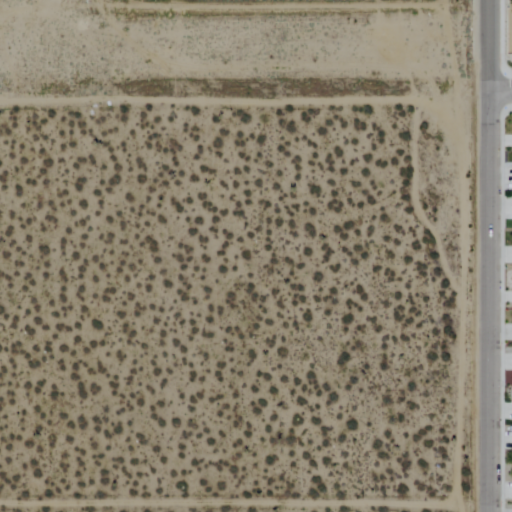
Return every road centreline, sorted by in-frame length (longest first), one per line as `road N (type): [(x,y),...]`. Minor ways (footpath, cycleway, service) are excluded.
road 1 (tertiary): [(490,511),(488,0)]
road 2 (track): [(490,502),(0,502)]
road 3 (track): [(0,98),(489,92)]
